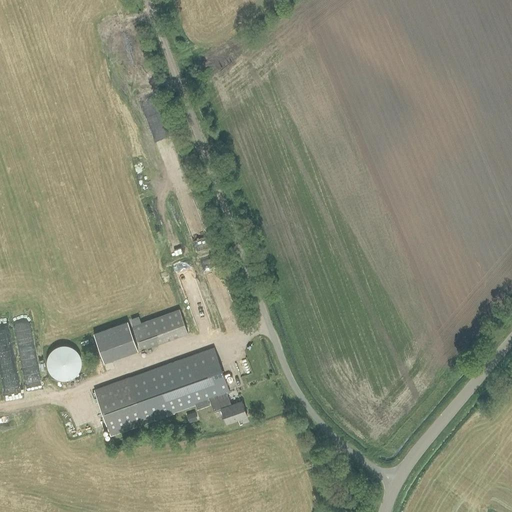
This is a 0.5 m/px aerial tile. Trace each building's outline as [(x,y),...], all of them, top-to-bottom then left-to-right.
[(177,259),(190,254),(187,247),(174,252),(177,259)] [(187,308),(145,320),(144,317),(101,329),(109,359),(195,335),(187,308)] [(26,369),(42,366),(33,324),(18,327),(26,369)] [(60,379),(64,380),(69,380),(73,378),(77,375),(79,372),(81,367),(82,363),(81,358),(80,354),(77,350),(73,348),(69,346),(65,345),(60,346),(56,347),(52,350),(49,354),(48,358),(47,362),(47,367),(49,371),(52,375),(55,378),(60,379)] [(130,377),(94,390),(109,434),(173,412),(195,404),(198,410),(210,406),(208,399),(209,399),(214,413),(222,410),(226,423),(247,416),(242,402),(231,405),(227,393),(230,392),(225,378),(224,376),(214,348),(130,377)]
